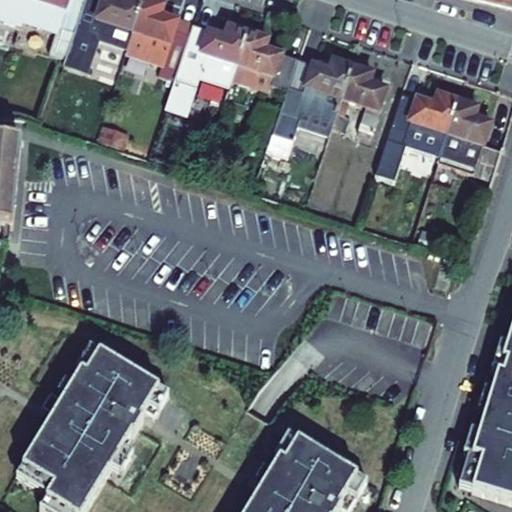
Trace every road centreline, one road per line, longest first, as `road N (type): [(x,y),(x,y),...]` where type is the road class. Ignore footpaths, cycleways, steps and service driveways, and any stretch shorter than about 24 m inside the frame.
road 1 (residential): [(409,511),(511,191)]
road 2 (residential): [(358,0),(511,50)]
